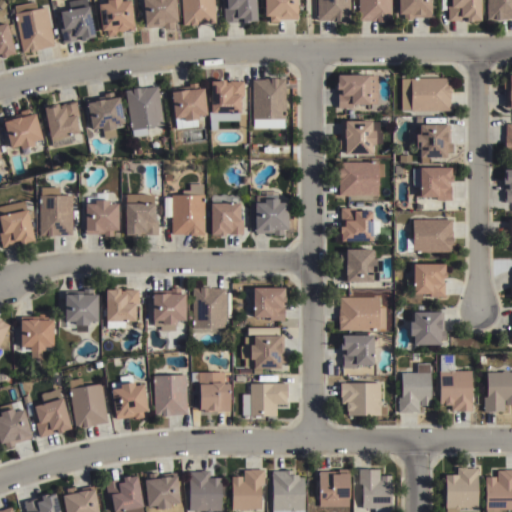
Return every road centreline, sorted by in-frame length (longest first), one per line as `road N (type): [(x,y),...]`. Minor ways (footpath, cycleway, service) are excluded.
road 1 (residential): [(511,439),(129,446),(0,479)]
road 2 (residential): [(0,88),(214,51),(511,46)]
road 3 (residential): [(312,440),(310,51)]
road 4 (residential): [(311,267),(94,262),(4,283)]
road 5 (residential): [(476,47),(475,311)]
